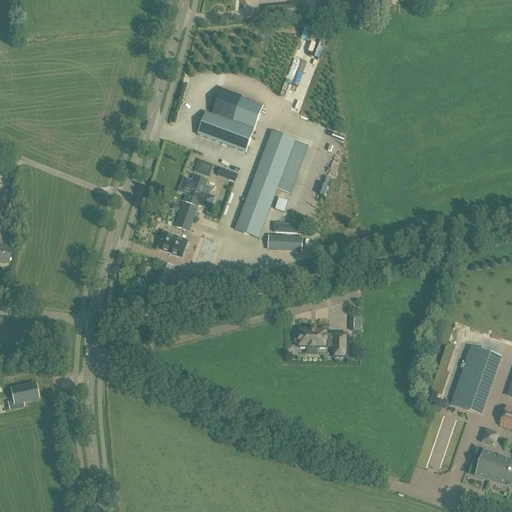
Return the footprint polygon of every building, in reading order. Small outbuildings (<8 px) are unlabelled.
[(391,0),(346,0),(348,10),(393,7),(391,0)] [(329,6),(329,7),(299,10),(300,21),(346,17),(346,5),(329,6)] [(266,9),(268,23),(298,21),(297,6),(266,9)] [(216,102),(214,109),(216,109),(214,114),(214,115),(215,114),(214,117),(254,131),(263,107),(222,92),(218,103),(216,102)] [(206,114),(198,136),(246,154),(254,131),(214,117),(206,114)] [(260,240),(279,188),(278,188),(296,142),(272,133),(255,179),(255,178),(235,231),(260,240)] [(221,169),(218,176),(235,182),(237,176),(221,169)] [(184,179),(179,192),(187,196),(185,202),(199,208),(211,212),(216,197),(204,193),(208,183),(194,177),(192,182),(184,179)] [(12,248),(7,247),(9,237),(4,236),(11,202),(0,199),(0,263),(8,265),(12,248)] [(190,233),(198,210),(184,205),(175,228),(190,233)] [(275,234),(300,235),(300,226),(275,225),(275,234)] [(158,251),(182,260),(189,242),(164,233),(158,251)] [(270,237),(269,250),(283,251),(301,252),(301,239),(270,237)] [(205,238),(194,268),(210,273),(221,243),(205,238)] [(148,301),(159,304),(173,267),(163,264),(148,301)] [(360,331),(360,318),(351,318),(351,331),(360,331)] [(295,333),(295,344),(298,344),(298,349),(312,349),(328,349),(333,349),(333,359),(348,359),(348,334),(333,333),(333,335),(328,335),(328,330),(298,329),(298,334),(295,333)] [(473,351),(454,406),(480,415),(499,360),(473,351)] [(11,390),(14,404),(38,398),(35,385),(11,390)] [(511,409),(506,407),(500,426),(511,430),(511,409)] [(450,472),(456,444),(429,438),(424,466),(450,472)] [(511,461),(485,452),(476,476),(511,488),(511,461)]
